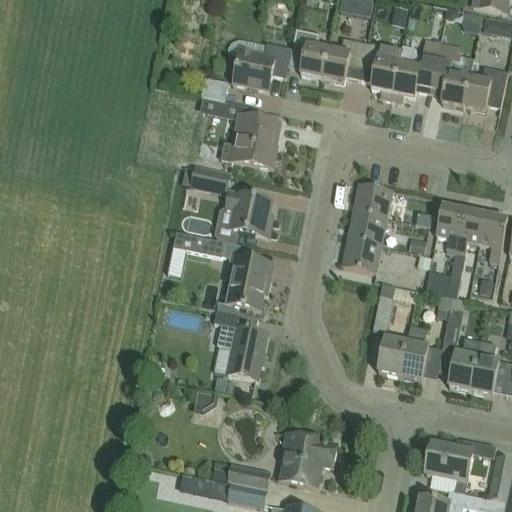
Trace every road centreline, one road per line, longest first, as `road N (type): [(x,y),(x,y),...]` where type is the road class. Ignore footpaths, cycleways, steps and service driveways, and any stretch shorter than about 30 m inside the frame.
road 1 (residential): [(343,141),(304,318),(339,395),(406,417)]
road 2 (residential): [(505,172),(343,141)]
